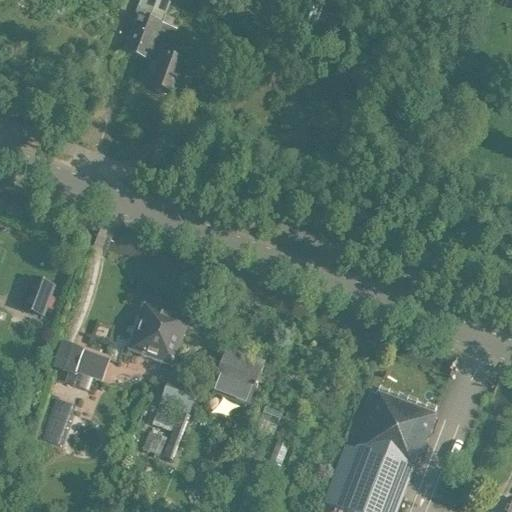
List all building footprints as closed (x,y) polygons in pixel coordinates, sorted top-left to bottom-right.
[(161,24),(170,0),(143,0),(124,51),(147,61),(156,37),(161,24)] [(162,24),(161,24),(156,37),(164,40),(171,43),(176,29),(162,24)] [(164,40),(156,37),(147,61),(152,63),(148,73),(145,72),(143,79),(146,80),(144,85),(154,89),(156,91),(164,94),(166,93),(169,94),(173,83),(175,84),(175,83),(180,84),(187,66),(158,55),(164,40)] [(19,310),(42,318),(54,287),(31,278),(19,310)] [(190,321),(146,306),(131,349),(145,354),(144,356),(175,366),(190,321)] [(217,376),(211,394),(245,406),(246,402),(249,404),(254,389),(255,389),(264,364),(226,350),(217,376)] [(84,352),(77,370),(102,380),(109,362),(84,352)] [(68,374),(64,383),(72,387),(76,377),(68,374)] [(191,414),(197,392),(167,383),(160,404),(191,414)] [(437,415),(380,393),(358,452),(346,447),(324,504),(345,511),(397,511),(413,473),(415,474),(437,415)] [(156,413),(152,426),(170,432),(174,420),(156,413)] [(170,432),(161,457),(172,461),(182,435),(187,420),(188,417),(177,413),(174,420),(170,432)] [(260,418),(256,429),(273,436),(277,425),(260,418)] [(511,511),(511,498),(509,497),(502,511),(511,511)] [(0,503),(0,511),(7,511),(9,506),(0,503)]
